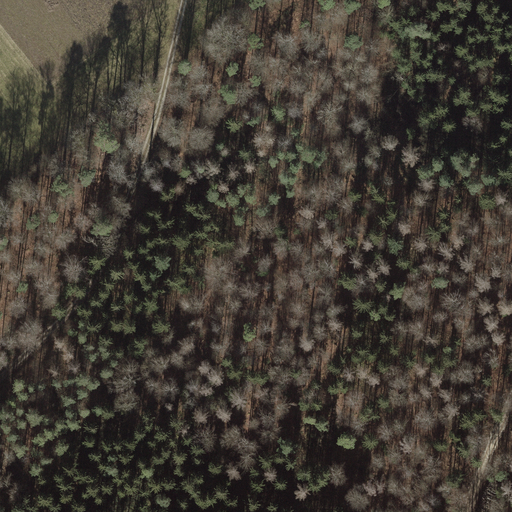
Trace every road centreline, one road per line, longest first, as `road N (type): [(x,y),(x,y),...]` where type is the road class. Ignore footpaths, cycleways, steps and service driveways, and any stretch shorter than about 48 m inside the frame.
road 1 (track): [(0,378),(80,299),(118,230),(146,157),(183,0)]
road 2 (track): [(118,230),(165,171),(363,0)]
